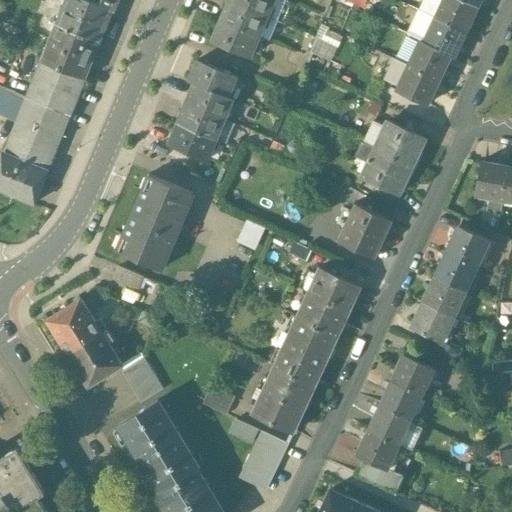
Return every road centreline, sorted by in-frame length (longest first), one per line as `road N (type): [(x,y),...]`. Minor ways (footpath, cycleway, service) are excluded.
road 1 (residential): [(468,127),(293,511)]
road 2 (residential): [(0,297),(60,239),(169,0)]
road 3 (residential): [(0,310),(122,511)]
